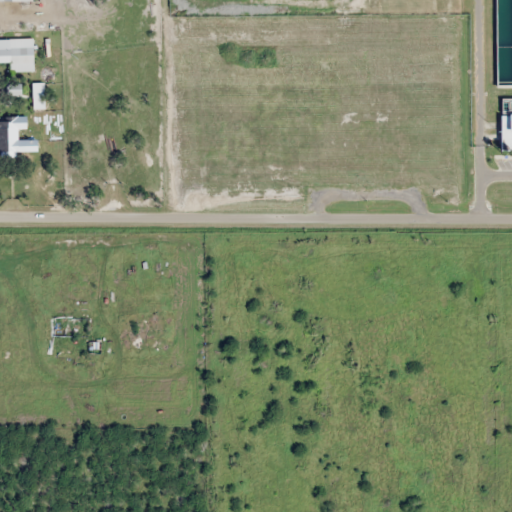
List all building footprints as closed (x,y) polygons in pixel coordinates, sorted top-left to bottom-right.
[(35,48),(10,48),(10,63),(35,63),(35,48)] [(8,95),(21,95),(21,85),(8,85),(8,95)] [(511,113),(501,113),(501,153),(511,152),(511,113)] [(0,117),(0,157),(16,158),(16,152),(38,152),(38,140),(18,140),(17,117),(0,117)] [(85,318),(53,318),(53,336),(85,336),(85,318)]
